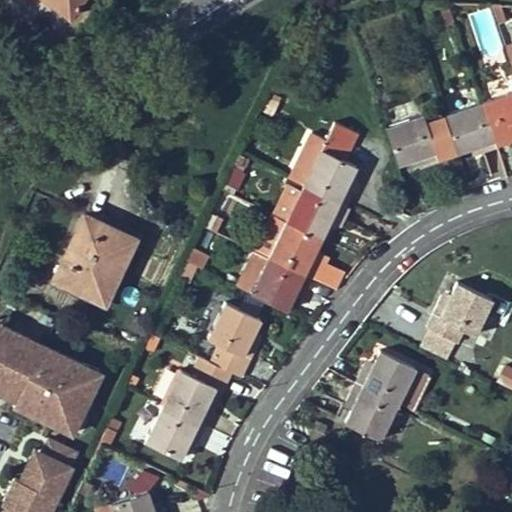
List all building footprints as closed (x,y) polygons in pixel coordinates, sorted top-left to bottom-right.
[(47,0),(69,16),(81,0),(47,0)] [(492,4),(498,23),(506,21),(501,4),(492,4)] [(511,89),(482,101),(497,145),(511,139),(511,89)] [(269,116),(275,102),(267,98),(260,111),(269,116)] [(446,117),(457,151),(475,145),(477,152),(497,145),(482,101),(445,113),(446,117)] [(427,123),(423,112),(385,125),(398,162),(416,156),(419,163),(457,151),(446,117),(427,123)] [(358,131),(335,120),(303,184),(346,204),(355,185),(347,182),(356,165),(344,159),(358,131)] [(245,169),(250,159),(240,153),(235,164),(245,169)] [(303,184),(290,177),(287,183),(300,190),(303,184)] [(273,213),(321,237),(327,224),(330,219),(337,222),(346,204),(303,184),(300,190),(287,183),(273,213)] [(222,189),(233,194),(235,189),(225,184),(222,189)] [(350,206),(346,204),(337,222),(341,224),(350,206)] [(134,236),(84,213),(54,276),(95,296),(112,260),(121,264),(134,236)] [(321,237),(273,213),(256,249),(269,255),(312,276),(320,257),(313,254),(321,237)] [(337,222),(330,219),(327,224),(335,227),(337,222)] [(251,291),(269,255),(256,249),(255,248),(237,284),(251,291)] [(312,276),(269,255),(251,291),(287,308),(294,291),(302,294),(312,276)] [(343,268),(320,257),(312,276),(334,287),(343,268)] [(121,264),(112,260),(95,296),(104,300),(121,264)] [(190,281),(197,265),(188,260),(180,277),(190,281)] [(442,294),(425,326),(457,341),(463,328),(475,333),(492,298),(457,280),(448,297),(442,294)] [(207,336),(218,341),(210,360),(231,370),(241,375),(258,338),(252,335),(260,317),(225,300),(207,336)] [(0,391),(3,393),(17,363),(29,369),(14,398),(12,404),(50,423),(54,416),(74,426),(97,378),(77,369),(80,362),(41,343),(38,350),(26,344),(29,338),(1,324),(0,325),(0,391)] [(153,350),(160,336),(153,332),(146,347),(153,350)] [(41,343),(29,338),(26,344),(38,350),(41,343)] [(399,398),(415,368),(415,366),(380,349),(371,366),(364,362),(356,380),(397,401),(399,398)] [(215,384),(222,388),(231,370),(210,360),(200,355),(191,373),(215,384)] [(97,378),(100,372),(80,362),(77,369),(97,378)] [(17,363),(3,393),(14,398),(29,369),(17,363)] [(508,383),(511,374),(511,372),(498,366),(494,376),(508,383)] [(191,373),(180,368),(163,404),(205,425),(214,405),(207,402),(215,384),(191,373)] [(427,373),(415,368),(399,398),(411,404),(427,373)] [(397,401),(356,380),(346,400),(353,404),(345,421),(380,438),(397,401)] [(222,388),(215,384),(207,402),(214,405),(222,388)] [(205,425),(163,404),(144,439),(180,457),(188,440),(196,443),(205,425)] [(50,423),(71,432),(74,426),(54,416),(50,423)] [(100,441),(107,444),(115,430),(107,426),(100,441)] [(45,511),(53,497),(55,498),(71,465),(69,464),(75,450),(48,438),(42,451),(40,450),(32,466),(26,463),(19,478),(14,476),(0,504),(5,507),(2,511),(45,511)] [(34,447),(26,463),(32,466),(40,450),(34,447)] [(101,477),(121,477),(121,463),(101,463),(101,477)] [(147,488),(110,502),(113,511),(163,511),(160,504),(153,506),(147,488)] [(485,506),(491,493),(484,490),(479,502),(485,506)] [(113,511),(110,502),(99,505),(101,511),(113,511)]
